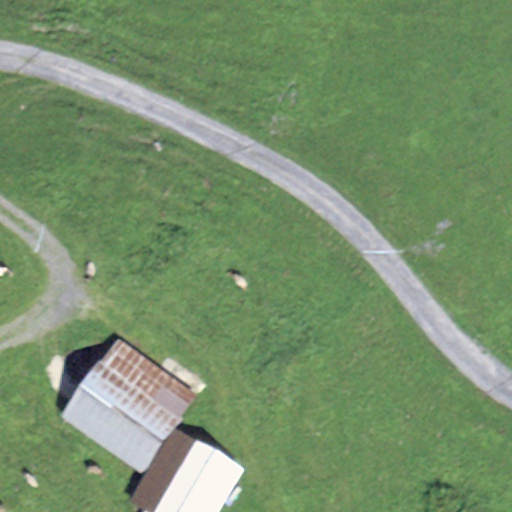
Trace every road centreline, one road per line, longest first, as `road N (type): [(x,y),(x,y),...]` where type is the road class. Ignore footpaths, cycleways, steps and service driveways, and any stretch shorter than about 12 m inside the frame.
road 1 (track): [(511,379),(465,357),(317,191),(39,40),(0,45)]
road 2 (track): [(0,340),(76,319),(0,224)]
